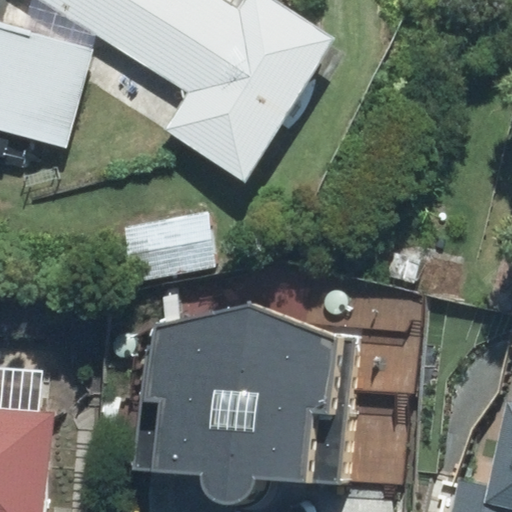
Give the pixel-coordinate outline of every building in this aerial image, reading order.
[(265,0),(30,0),(186,96),(158,141),(245,195),(338,46),(265,1),(265,0)] [(96,54),(0,30),(0,140),(70,158),(96,54)] [(214,217),(124,224),(130,288),(220,280),(214,217)] [(511,258),(500,317),(511,319),(511,258)] [(426,302),(360,298),(353,396),(419,401),(426,302)] [(242,311),(149,338),(140,484),(155,485),(154,496),(206,500),(206,502),(206,504),(207,506),(208,508),(208,510),(209,511),(255,511),(256,510),(257,508),(258,506),(258,504),(308,506),(310,435),(330,436),(334,352),(242,311)] [(511,511),(511,401),(492,497),(440,486),(434,511),(511,511)] [(0,511),(48,511),(54,419),(0,415),(0,511)]
